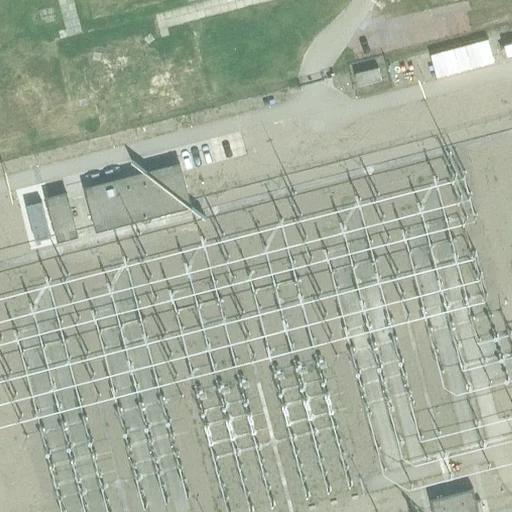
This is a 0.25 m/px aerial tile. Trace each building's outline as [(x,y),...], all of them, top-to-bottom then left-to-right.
[(105,114),(148,108),(140,54),(97,60),(105,114)] [(382,79),(379,67),(356,73),(359,85),(382,79)] [(68,99),(73,124),(84,122),(79,97),(68,99)] [(86,187),(97,230),(191,206),(180,163),(166,167),(167,172),(153,175),(152,171),(86,187)] [(78,235),(67,193),(48,198),(59,240),(78,235)] [(42,201),(27,204),(36,240),(51,237),(42,201)] [(476,511),(479,511),(473,487),(431,498),(434,511),(476,511)]
